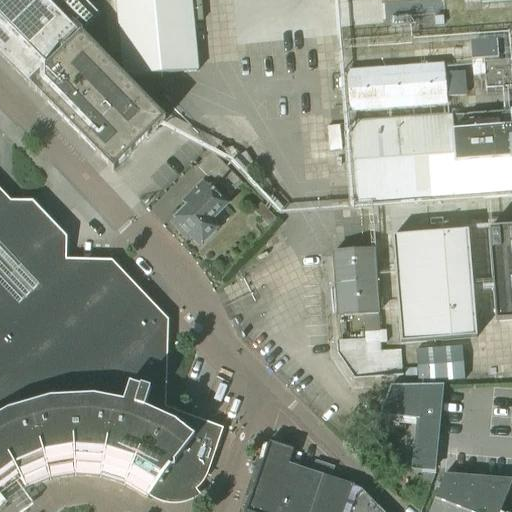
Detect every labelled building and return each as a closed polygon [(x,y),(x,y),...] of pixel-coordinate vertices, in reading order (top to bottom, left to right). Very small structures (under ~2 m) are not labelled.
[(0,0),(0,56),(12,69),(12,70),(13,71),(14,70),(29,86),(28,87),(30,88),(30,87),(45,103),(46,105),(47,104),(62,120),(61,120),(63,122),(63,121),(78,137),(79,139),(80,138),(95,154),(94,154),(96,155),(106,165),(107,166),(111,171),(112,172),(113,172),(114,171),(113,170),(163,122),(79,36),(99,17),(81,0),(59,0),(49,5),(43,0),(0,0)] [(115,0),(124,78),(197,71),(193,23),(202,22),(199,0),(115,0)] [(511,59),(483,62),(485,95),(511,93),(511,59)] [(445,106),(444,98),(442,73),(447,72),(447,64),(347,72),(350,113),(445,106)] [(511,112),(349,124),(355,204),(511,193),(511,112)] [(227,194),(239,182),(212,153),(197,168),(207,179),(210,176),(227,194)] [(203,183),(183,203),(187,207),(177,217),(182,223),(177,228),(189,240),(191,237),(199,246),(218,227),(210,220),(225,206),(203,183)] [(0,511),(1,510),(2,508),(2,506),(2,504),(2,502),(2,500),(2,498),(11,491),(20,484),(22,485),(24,486),(25,487),(27,487),(29,487),(31,487),(33,487),(35,487),(48,481),(47,480),(50,479),(50,480),(73,477),(72,475),(75,475),(75,477),(98,478),(98,476),(101,477),(100,479),(107,481),(122,486),(122,484),(125,485),(124,487),(144,498),(145,497),(147,498),(148,497),(147,497),(152,491),(156,494),(162,496),(167,498),(173,498),(179,498),(184,496),(190,494),(195,491),(199,488),(202,484),(204,481),(205,479),(207,475),(214,453),(215,453),(223,430),(157,405),(158,398),(158,382),(166,383),(168,322),(111,262),(83,261),(64,261),(60,264),(28,295),(23,299),(18,305),(0,286),(0,236),(10,227),(10,203),(0,191),(0,511)] [(260,204),(252,212),(267,227),(275,220),(260,204)] [(494,322),(511,320),(511,228),(487,230),(494,322)] [(392,238),(400,344),(475,338),(466,232),(392,238)] [(361,315),(363,341),(337,343),(337,356),(355,381),(402,378),(400,351),(381,352),(380,344),(386,344),(385,332),(383,332),(382,330),(376,331),(371,250),(330,253),(335,317),(361,315)] [(502,363),(511,362),(511,340),(501,341),(502,363)] [(416,351),(418,384),(463,380),(461,348),(416,351)] [(420,421),(417,447),(415,467),(434,469),(442,385),(423,385),(389,387),(378,417),(420,421)] [(315,461),(311,473),(288,465),(292,452),(268,444),(245,511),(345,511),(355,490),(352,489),(353,487),(330,479),(334,468),(315,461)] [(420,511),(434,477),(422,475),(411,504),(418,511),(420,511)] [(498,511),(511,480),(443,475),(433,500),(458,511),(498,511)] [(381,511),(376,506),(360,491),(355,490),(345,511),(381,511)] [(458,511),(433,500),(433,502),(429,511),(458,511)]
